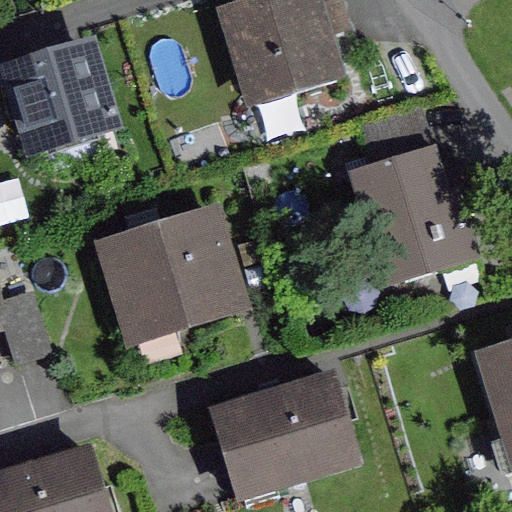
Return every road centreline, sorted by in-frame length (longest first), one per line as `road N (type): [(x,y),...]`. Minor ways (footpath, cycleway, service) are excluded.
road 1 (unknown): [(0,443),(192,395)]
road 2 (residential): [(426,0),(511,138)]
road 3 (residential): [(135,0),(0,41)]
